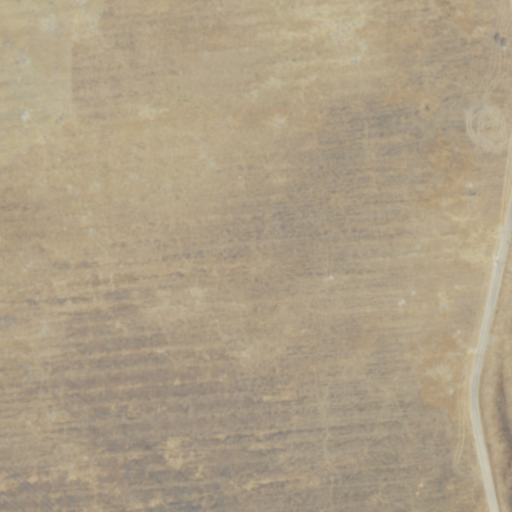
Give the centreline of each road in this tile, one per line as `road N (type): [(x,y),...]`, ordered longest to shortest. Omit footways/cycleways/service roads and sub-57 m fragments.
road 1 (residential): [(42,0),(97,12),(223,8),(308,16),(313,0)]
road 2 (residential): [(97,12),(114,62),(173,113),(215,134)]
